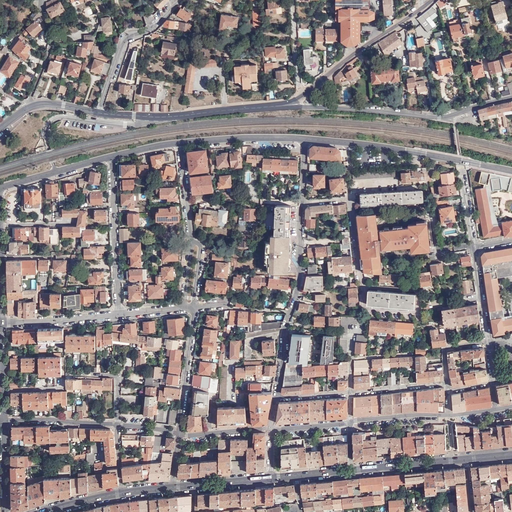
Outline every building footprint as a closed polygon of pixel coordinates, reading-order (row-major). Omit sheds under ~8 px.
[(70,0),(51,0),(46,3),(46,7),(51,17),(65,10),(62,5),(68,1),(69,3),(72,2),(70,0)] [(157,0),(154,5),(159,10),(167,0),(157,0)] [(275,2),(274,0),(266,0),(267,8),(265,9),(265,14),(276,13),(276,8),(278,7),(277,2),(275,2)] [(338,22),(338,21),(338,20),(342,20),(341,40),(347,44),(353,44),(359,41),(359,20),(369,20),(374,17),(374,12),(368,10),(342,10),(342,0),(334,0),(335,22),(338,22)] [(342,0),(342,10),(368,10),(368,0),(342,0)] [(393,15),(391,0),(383,0),(385,16),(393,15)] [(438,0),(436,2),(438,8),(448,3),(447,0),(444,0),(443,1),(443,0),(438,0)] [(507,20),(502,1),(495,4),(491,6),(497,23),(498,23),(507,20)] [(425,19),(439,10),(438,8),(436,2),(428,10),(422,15),(425,19)] [(193,9),(185,5),(182,9),(181,8),(177,14),(180,16),(180,15),(183,17),(187,20),(191,14),(191,13),(193,9)] [(41,21),(42,20),(38,12),(32,20),(30,21),(33,24),(27,29),(26,27),(23,31),(26,34),(29,30),(33,35),(42,28),(38,23),(36,21),(39,19),(41,21)] [(259,13),(252,14),(253,26),(260,25),(259,13)] [(229,26),(233,27),(233,26),(237,26),(238,16),(221,14),(219,28),(225,29),(226,25),(229,26)] [(112,31),(111,26),(110,17),(102,18),(97,31),(103,30),(104,32),(106,32),(108,32),(112,31)] [(461,18),(465,35),(473,33),(469,17),(461,18)] [(458,37),(465,35),(461,18),(454,20),(453,21),(450,22),(453,37),(452,37),(454,43),(459,41),(458,37)] [(179,22),(167,20),(161,26),(163,27),(163,28),(164,28),(164,27),(175,29),(174,33),(168,33),(168,34),(176,36),(179,22)] [(192,24),(180,22),(178,30),(183,30),(186,31),(190,32),(192,24)] [(420,25),(414,30),(421,37),(427,32),(420,25)] [(316,29),(316,39),(325,39),(325,29),(323,29),(322,26),(319,26),(319,29),(316,29)] [(44,30),(42,28),(33,35),(35,38),(44,30)] [(325,39),(325,41),(337,40),(337,29),(325,29),(325,39)] [(379,42),(386,54),(402,42),(395,32),(382,40),(379,42)] [(24,37),(23,37),(20,35),(16,40),(18,41),(12,48),(21,56),(21,57),(22,58),(23,58),(25,59),(29,54),(29,53),(29,52),(27,51),(31,47),(22,40),(24,37)] [(91,49),(92,46),(94,42),(84,42),(83,47),(78,46),(77,55),(85,56),(87,48),(91,49)] [(163,42),(161,52),(175,54),(176,46),(177,46),(178,44),(176,44),(163,42)] [(283,49),(275,50),(275,48),(265,48),(265,57),(275,56),(275,59),(284,58),(283,49)] [(303,49),(305,70),(313,69),(312,68),(315,68),(315,65),(318,65),(318,56),(313,56),(312,48),(303,49)] [(423,66),(421,53),(415,53),(415,52),(409,53),(411,67),(423,66)] [(453,70),(450,58),(449,58),(448,54),(447,54),(446,52),(443,53),(444,59),(437,60),(439,73),(440,73),(441,76),(445,76),(444,72),(446,72),(445,71),(453,70)] [(499,59),(503,72),(507,71),(506,68),(511,65),(511,52),(506,54),(505,52),(502,53),(503,58),(499,59)] [(20,61),(10,55),(1,70),(10,76),(20,61)] [(358,60),(356,57),(347,64),(348,66),(350,64),(350,65),(358,60)] [(67,61),(61,77),(64,78),(70,58),(67,58),(67,61)] [(109,63),(94,59),(91,69),(106,74),(109,63)] [(217,67),(216,59),(188,62),(184,92),(192,93),(195,68),(217,67)] [(487,61),(490,73),(500,70),(497,59),(487,61)] [(51,61),(48,70),(59,73),(61,64),(51,61)] [(71,61),(69,72),(79,75),(82,63),(71,61)] [(28,71),(30,67),(24,62),(21,66),(28,71)] [(471,66),(474,77),(484,74),(481,63),(471,66)] [(251,88),(250,83),(250,81),(257,80),(256,65),(249,65),(249,64),(241,65),(241,66),(234,66),(235,74),(235,82),(237,81),(242,81),(243,86),(243,88),(251,88)] [(385,66),(386,80),(392,79),(392,80),(398,80),(397,67),(392,67),(392,65),(385,66)] [(357,75),(353,69),(351,66),(348,68),(349,71),(345,73),(349,80),(357,75)] [(380,80),(386,80),(385,66),(372,67),(373,82),(380,81),(380,80)] [(286,67),(276,68),(277,80),(287,79),(286,67)] [(339,72),(335,76),(337,82),(341,81),(340,79),(345,76),(342,69),(339,72)] [(415,72),(412,72),(413,78),(407,78),(408,83),(407,83),(409,91),(413,90),(414,90),(418,90),(416,78),(415,72)] [(24,76),(21,74),(14,86),(20,89),(22,85),(23,86),(26,81),(28,83),(30,79),(25,75),(24,76)] [(329,92),(336,86),(335,76),(324,86),(329,92)] [(418,90),(418,92),(427,90),(425,81),(425,80),(423,80),(423,77),(416,78),(418,90)] [(143,83),(141,96),(156,98),(158,85),(143,83)] [(65,95),(68,85),(65,84),(65,86),(60,84),(58,91),(63,93),(63,94),(65,95)] [(130,94),(131,86),(119,84),(119,86),(120,86),(119,93),(130,94)] [(504,115),(505,120),(508,120),(507,114),(511,113),(511,110),(511,101),(503,103),(504,115)] [(494,105),(496,117),(504,115),(503,103),(498,104),(494,105)] [(494,105),(486,107),(488,118),(489,123),(492,122),(490,118),(496,117),(494,105)] [(486,107),(478,110),(479,117),(481,125),(484,125),(482,119),(488,118),(486,107)] [(308,150),(308,156),(311,156),(311,157),(325,159),(325,154),(325,153),(325,147),(313,146),(308,150)] [(344,156),(347,157),(346,150),(343,150),(339,150),(338,148),(325,147),(325,153),(325,154),(325,159),(340,160),(340,156),(343,156),(344,156)] [(188,152),(191,173),(208,170),(206,150),(188,152)] [(217,151),(218,166),(229,165),(228,152),(223,153),(219,154),(218,150),(217,151)] [(235,151),(235,153),(230,154),(231,166),(236,165),(237,166),(242,166),(240,151),(235,151)] [(168,159),(167,153),(152,156),(154,167),(162,166),(161,161),(168,159)] [(260,171),(263,172),(263,158),(263,155),(252,154),(247,154),(247,161),(252,161),(256,161),(261,162),(260,171)] [(263,158),(263,172),(272,172),(272,158),(263,158)] [(272,172),(280,172),(281,159),(272,158),(272,172)] [(280,172),(289,173),(290,159),(281,159),(280,172)] [(289,173),(298,173),(298,160),(290,159),(289,173)] [(120,161),(120,176),(136,176),(136,164),(127,164),(127,161),(120,161)] [(149,174),(149,164),(139,164),(139,175),(149,174)] [(176,168),(164,165),(164,170),(160,171),(159,177),(164,179),(164,178),(172,179),(173,179),(176,179),(177,175),(176,174),(177,172),(175,171),(176,168)] [(432,165),(426,167),(426,168),(427,171),(429,180),(429,182),(431,181),(430,175),(434,174),(432,165)] [(418,168),(401,169),(402,182),(429,180),(427,171),(420,171),(420,173),(417,173),(417,170),(418,170),(418,168)] [(442,184),(455,183),(453,170),(448,170),(448,169),(441,170),(441,173),(442,184)] [(394,170),(353,172),(353,179),(399,176),(398,170),(394,170)] [(91,172),(87,172),(86,180),(85,181),(90,182),(99,184),(101,173),(91,171),(91,172)] [(231,175),(224,176),(223,174),(220,175),(220,182),(219,182),(219,187),(232,186),(231,175)] [(325,186),(324,174),(314,175),(314,187),(320,187),(320,186),(325,186)] [(191,177),(193,194),(213,192),(211,175),(191,177)] [(344,189),(343,178),(331,179),(332,190),(344,189)] [(498,178),(496,187),(509,190),(511,181),(498,178)] [(143,188),(143,179),(123,179),(123,181),(121,181),(121,186),(124,186),(124,189),(143,188)] [(54,183),(54,181),(51,181),(51,180),(47,180),(47,198),(60,198),(59,195),(58,194),(58,183),(54,183)] [(75,182),(64,183),(65,192),(66,192),(66,196),(75,195),(75,192),(75,190),(77,190),(77,189),(77,182),(75,182)] [(504,233),(504,236),(511,234),(511,220),(493,224),(485,182),(474,184),(483,237),(504,233)] [(456,193),(455,183),(442,184),(439,185),(440,195),(456,193)] [(175,187),(167,188),(161,188),(157,188),(157,192),(160,192),(160,197),(168,197),(168,200),(178,200),(178,194),(176,194),(175,187)] [(42,189),(25,189),(22,189),(22,194),(25,194),(25,203),(26,203),(26,207),(32,207),(41,207),(42,202),(42,189)] [(99,207),(107,207),(107,203),(103,203),(102,192),(101,192),(101,189),(90,190),(84,190),(83,193),(88,193),(88,199),(91,199),(91,203),(99,203),(99,207)] [(422,201),(422,190),(361,194),(361,204),(422,201)] [(135,207),(134,193),(122,193),(122,207),(135,207)] [(333,214),(347,213),(346,202),(308,206),(306,209),(305,218),(316,219),(316,212),(328,211),(328,213),(333,213),(333,214)] [(224,225),(226,225),(227,222),(229,222),(230,215),(227,215),(228,211),(226,210),(226,209),(225,208),(224,207),(222,208),(221,209),(221,210),(219,210),(219,211),(218,211),(218,210),(207,209),(207,204),(200,203),(199,213),(198,213),(197,222),(203,223),(211,224),(219,225),(219,226),(220,227),(221,228),(222,228),(223,227),(224,226),(224,225)] [(276,235),(290,236),(291,205),(278,205),(277,205),(276,235)] [(79,216),(80,209),(81,207),(63,206),(63,216),(79,216)] [(174,223),(174,220),(180,220),(179,206),(171,206),(171,208),(159,208),(159,212),(156,212),(156,218),(157,218),(157,223),(165,223),(165,224),(174,223)] [(455,220),(452,206),(439,208),(441,222),(443,222),(443,223),(449,222),(449,220),(455,220)] [(256,220),(257,207),(248,207),(248,208),(245,208),(245,220),(256,220)] [(85,226),(86,226),(88,210),(80,209),(79,216),(77,226),(81,226),(85,226)] [(107,219),(107,210),(96,210),(96,220),(107,219)] [(128,213),(128,225),(141,224),(141,218),(140,218),(139,212),(128,213)] [(360,217),(362,238),(369,237),(368,216),(360,217)] [(402,227),(407,227),(406,216),(387,217),(388,228),(393,228),(394,232),(396,232),(396,237),(399,237),(399,232),(402,232),(402,227)] [(315,227),(316,219),(305,218),(305,226),(315,227)] [(238,234),(245,235),(246,221),(239,221),(238,234)] [(81,233),(81,226),(77,226),(63,226),(63,236),(81,236),(81,233)] [(85,229),(85,226),(81,226),(81,233),(84,233),(84,238),(82,238),(82,246),(90,246),(90,242),(88,242),(88,239),(97,239),(95,229),(85,229)] [(29,231),(29,230),(29,227),(26,227),(15,228),(13,229),(13,237),(16,237),(16,238),(27,237),(27,232),(26,232),(26,231),(29,231)] [(49,229),(49,227),(39,227),(39,231),(40,236),(40,239),(49,239),(49,234),(49,229)] [(120,228),(120,242),(125,242),(128,242),(129,242),(128,228),(120,228)] [(59,229),(49,229),(49,234),(51,234),(51,244),(59,244),(59,229)] [(251,235),(241,235),(240,247),(250,248),(251,235)] [(350,237),(342,237),(342,244),(341,243),(341,246),(341,249),(351,248),(350,237)] [(125,242),(126,255),(131,255),(142,255),(142,241),(129,242),(128,242),(125,242)] [(18,242),(10,242),(10,252),(19,252),(19,244),(18,244),(18,242)] [(19,252),(30,252),(30,244),(23,244),(23,242),(19,242),(19,244),(19,252)] [(105,250),(104,246),(91,246),(91,248),(85,249),(85,258),(94,258),(94,256),(102,256),(102,255),(104,255),(104,250),(105,250)] [(316,260),(327,259),(325,246),(316,247),(316,248),(308,248),(309,257),(316,256),(316,260)] [(179,253),(179,247),(162,248),(163,260),(178,260),(177,253),(179,253)] [(511,247),(484,252),(481,256),(493,335),(504,333),(504,331),(511,329),(511,317),(504,319),(504,316),(497,277),(509,275),(511,276),(511,247)] [(67,254),(58,254),(56,254),(56,260),(54,260),(54,270),(67,270),(67,254)] [(69,273),(75,273),(79,254),(72,254),(71,257),(69,273)] [(139,267),(142,267),(142,255),(131,255),(131,267),(139,267)] [(472,264),(470,255),(458,257),(458,260),(459,262),(461,261),(462,265),(472,264)] [(458,257),(458,256),(429,261),(431,274),(443,272),(441,262),(458,260),(458,257)] [(22,274),(22,260),(7,261),(7,274),(7,289),(7,291),(10,291),(20,291),(23,291),(22,274)] [(36,274),(37,260),(22,260),(22,274),(36,274)] [(49,270),(49,260),(39,260),(39,270),(49,270)] [(228,277),(229,263),(217,262),(215,275),(228,277)] [(308,272),(308,275),(315,275),(315,271),(317,271),(316,263),(308,264),(308,272)] [(349,271),(353,271),(352,263),(342,264),(342,271),(346,271),(346,274),(349,273),(349,271)] [(332,272),(342,271),(342,264),(332,264),(332,272)] [(157,282),(161,282),(161,279),(176,279),(176,277),(177,277),(177,271),(173,271),(173,267),(162,267),(163,276),(157,276),(157,282)] [(140,279),(140,283),(145,283),(149,283),(154,282),(153,276),(151,276),(151,278),(147,279),(146,269),(130,270),(130,271),(127,271),(127,278),(130,279),(130,280),(140,279)] [(104,283),(103,271),(89,272),(89,283),(104,283)] [(419,285),(431,284),(431,280),(429,271),(418,273),(419,285)] [(241,277),(241,274),(237,274),(237,277),(234,277),(233,287),(242,288),(243,277),(241,277)] [(267,287),(268,275),(254,275),(254,278),(252,277),(252,275),(247,274),(246,276),(246,282),(250,282),(250,286),(267,287)] [(304,289),(323,289),(322,275),(317,275),(315,275),(308,275),(307,275),(304,289)] [(280,278),(280,276),(274,276),(274,279),(269,278),(268,287),(278,288),(280,278)] [(215,278),(208,277),(207,279),(206,290),(216,291),(217,281),(214,280),(215,278)] [(290,279),(280,278),(278,288),(289,289),(290,279)] [(468,280),(461,281),(464,296),(476,294),(475,291),(474,292),(473,289),(469,290),(468,280)] [(217,281),(216,291),(226,292),(227,282),(217,281)] [(145,283),(140,283),(140,284),(132,284),(132,286),(129,286),(130,300),(136,300),(136,298),(141,298),(141,290),(145,290),(145,283)] [(145,290),(145,298),(164,297),(163,284),(149,285),(149,283),(145,283),(145,290)] [(101,292),(101,286),(95,287),(95,297),(100,296),(100,301),(101,301),(105,301),(106,301),(106,298),(106,292),(106,291),(105,292),(101,292)] [(76,294),(65,295),(63,306),(68,306),(68,309),(80,308),(80,287),(75,287),(76,294)] [(358,292),(358,288),(348,288),(349,305),(355,305),(355,300),(358,300),(358,292)] [(38,301),(38,290),(37,290),(24,291),(24,296),(34,296),(33,301),(19,301),(19,317),(36,317),(35,301),(38,301)] [(94,301),(94,290),(81,290),(81,303),(87,303),(87,301),(94,301)] [(413,308),(415,294),(406,294),(406,292),(402,292),(402,293),(381,291),(381,290),(378,290),(378,291),(369,290),(367,304),(372,304),(372,306),(409,309),(409,307),(413,308)] [(24,296),(24,291),(23,291),(20,291),(10,291),(7,291),(8,302),(14,302),(14,298),(19,298),(19,296),(24,296)] [(51,306),(51,293),(40,293),(40,306),(51,306)] [(61,293),(51,293),(51,306),(61,306),(61,293)] [(309,307),(316,308),(316,306),(298,303),(293,314),(297,316),(297,314),(299,314),(300,314),(302,312),(302,310),(309,311),(309,307)] [(477,304),(465,305),(468,326),(480,324),(477,304)] [(465,305),(454,307),(456,328),(468,326),(465,305)] [(454,307),(442,309),(445,329),(456,328),(454,307)] [(238,323),(239,311),(229,310),(228,318),(227,324),(238,325),(238,323)] [(248,322),(249,311),(239,311),(238,323),(246,323),(246,325),(248,325),(248,322)] [(273,328),(282,327),(286,313),(261,312),(249,311),(248,322),(252,322),(252,326),(251,332),(273,328)] [(330,316),(330,315),(326,314),(326,315),(326,318),(330,318),(330,324),(339,324),(339,316),(330,316)] [(209,321),(208,325),(217,326),(218,317),(208,315),(207,321),(209,321)] [(325,328),(325,316),(314,316),(315,317),(313,316),(313,319),(315,319),(314,328),(325,328)] [(340,353),(347,353),(348,323),(368,324),(368,317),(341,316),(340,353)] [(162,337),(184,340),(184,338),(170,336),(170,334),(185,333),(183,318),(168,319),(169,331),(163,331),(162,336),(162,337)] [(378,334),(386,335),(386,334),(387,320),(388,318),(386,318),(385,321),(383,321),(383,319),(379,319),(379,320),(378,334)] [(369,333),(378,334),(379,320),(370,319),(369,333)] [(404,323),(405,320),(403,319),(403,322),(398,322),(398,319),(396,319),(396,322),(395,335),(403,336),(404,323)] [(386,335),(395,335),(396,322),(391,321),(391,320),(387,320),(386,334),(386,335)] [(163,331),(163,328),(155,328),(154,321),(144,322),(145,331),(154,331),(154,335),(162,336),(163,331)] [(136,322),(113,325),(113,331),(131,333),(137,333),(136,322)] [(415,337),(415,334),(413,334),(413,323),(404,323),(403,336),(415,337)] [(273,335),(279,335),(282,327),(273,328),(251,332),(248,332),(246,332),(245,344),(257,340),(272,336),(273,335)] [(64,346),(64,331),(64,328),(39,329),(39,345),(39,349),(46,349),(46,346),(64,346)] [(446,342),(445,332),(438,333),(438,328),(430,329),(432,346),(441,345),(447,344),(446,342)] [(24,342),(24,329),(13,330),(13,342),(11,342),(11,345),(24,345),(24,342)] [(34,332),(34,329),(24,329),(24,342),(35,342),(35,332),(34,332)] [(204,336),(204,340),(216,342),(217,330),(205,329),(205,332),(203,332),(203,335),(204,336)] [(113,339),(112,342),(130,344),(130,341),(131,334),(131,333),(113,331),(113,332),(113,333),(113,339)] [(104,343),(112,342),(113,339),(113,333),(113,332),(105,333),(105,335),(104,340),(104,343)] [(80,350),(81,335),(76,335),(76,333),(72,333),(72,335),(66,335),(66,350),(80,350)] [(87,335),(81,335),(80,350),(95,350),(96,335),(90,335),(90,334),(87,333),(87,335)] [(139,336),(139,335),(131,334),(130,341),(138,342),(139,336)] [(138,342),(138,345),(138,346),(142,349),(147,350),(160,351),(161,337),(147,336),(147,337),(139,336),(138,342)] [(168,348),(177,349),(178,341),(165,339),(164,344),(167,344),(167,348),(168,348)] [(204,340),(197,339),(196,342),(203,343),(203,346),(204,346),(204,349),(213,350),(214,342),(203,341),(204,340)] [(276,352),(275,339),(262,340),(263,353),(276,352)] [(231,357),(239,356),(240,350),(240,340),(231,340),(231,350),(231,357)] [(245,344),(244,359),(250,359),(251,349),(258,347),(257,340),(245,344)] [(356,342),(355,352),(366,353),(366,342),(356,342)] [(425,347),(415,348),(416,356),(424,355),(425,355),(425,347)] [(484,355),(483,347),(461,350),(461,355),(461,358),(472,357),(472,356),(473,356),(477,356),(481,355),(484,355)] [(170,359),(179,360),(181,349),(177,349),(168,348),(167,355),(170,355),(170,359)] [(213,350),(204,349),(203,352),(202,352),(201,357),(212,358),(213,350)] [(215,359),(214,363),(219,363),(219,365),(223,365),(224,354),(220,353),(220,360),(215,359)] [(22,358),(22,355),(17,355),(14,355),(14,358),(11,358),(11,368),(21,368),(21,358),(22,358)] [(424,355),(416,356),(416,364),(416,367),(416,369),(422,368),(425,368),(424,355)] [(35,370),(35,357),(22,358),(22,370),(35,370)] [(65,363),(64,357),(61,358),(61,357),(54,357),(47,357),(47,375),(61,374),(61,363),(65,363)] [(391,366),(399,365),(399,357),(390,358),(391,366)] [(400,368),(408,367),(408,357),(402,357),(399,357),(400,365),(400,368)] [(377,367),(382,366),(381,358),(372,359),(372,366),(372,367),(377,367)] [(383,366),(390,366),(390,358),(382,358),(383,366)] [(354,389),(370,387),(370,381),(369,359),(354,360),(354,374),(357,374),(357,372),(360,372),(361,370),(367,370),(368,375),(354,376),(354,389)] [(181,361),(171,360),(169,373),(175,374),(175,372),(180,372),(181,361)] [(338,374),(338,361),(328,362),(328,374),(328,377),(331,378),(331,374),(338,374)] [(348,373),(348,361),(338,361),(338,374),(348,373)] [(199,373),(210,375),(212,363),(200,362),(199,373)] [(324,365),(315,365),(315,375),(328,374),(328,362),(324,362),(324,365)] [(307,366),(303,366),(302,373),(302,375),(315,375),(315,365),(312,365),(312,363),(306,363),(307,366)] [(246,373),(256,373),(256,365),(246,365),(246,368),(235,368),(236,380),(240,379),(240,376),(246,376),(246,373)] [(265,375),(275,375),(276,365),(265,365),(265,369),(263,369),(263,373),(265,373),(265,375)] [(443,365),(429,367),(428,367),(429,371),(429,381),(443,379),(443,365)] [(146,373),(146,385),(147,385),(152,386),(160,386),(160,385),(160,382),(160,377),(161,373),(161,366),(154,366),(154,373),(146,373)] [(417,382),(429,381),(429,371),(423,371),(422,368),(416,369),(416,378),(417,382)] [(452,386),(466,383),(463,374),(462,371),(456,372),(456,368),(455,368),(449,369),(452,386)] [(477,381),(488,379),(486,369),(484,369),(476,371),(474,371),(475,372),(477,381)] [(466,383),(477,381),(475,372),(474,371),(463,374),(466,383)] [(160,385),(178,387),(179,375),(163,373),(162,377),(167,378),(166,382),(161,382),(160,385)] [(302,373),(284,375),(282,392),(284,394),(302,393),(302,384),(302,375),(302,373)] [(217,392),(219,378),(195,375),(193,389),(193,390),(194,385),(209,386),(208,391),(217,392)] [(81,377),(65,377),(66,386),(66,387),(68,387),(68,388),(74,388),(75,392),(82,392),(81,377)] [(91,377),(81,377),(82,392),(82,394),(92,394),(92,389),(91,377)] [(91,377),(92,389),(103,389),(102,378),(91,377)] [(103,389),(112,389),(112,378),(102,378),(103,389)] [(302,384),(302,393),(315,392),(315,379),(315,378),(313,378),(313,384),(302,384)] [(338,380),(338,390),(345,390),(348,387),(348,380),(338,380)] [(240,393),(244,393),(248,393),(249,383),(247,383),(247,384),(246,384),(246,390),(236,390),(235,393),(240,393)] [(248,393),(261,392),(260,383),(249,383),(248,393)] [(499,404),(511,402),(508,383),(497,386),(499,404)] [(146,395),(159,394),(160,386),(152,386),(147,385),(146,395)] [(174,397),(180,397),(182,388),(180,388),(178,387),(160,385),(160,386),(159,394),(158,397),(158,400),(167,401),(167,396),(172,396),(172,399),(174,399),(174,397)] [(434,401),(444,401),(444,387),(433,389),(434,401)] [(205,412),(210,412),(211,406),(210,392),(208,392),(193,390),(193,389),(190,414),(201,414),(205,414),(205,412)] [(445,411),(444,401),(434,401),(433,389),(417,391),(417,410),(445,411)] [(66,392),(66,391),(53,392),(48,392),(49,407),(54,407),(54,402),(62,402),(62,405),(67,405),(66,392)] [(402,411),(417,410),(417,391),(402,393),(402,411)] [(39,407),(38,392),(23,393),(23,404),(24,411),(28,411),(28,407),(39,407)] [(49,407),(48,392),(38,392),(39,407),(39,411),(49,411),(49,407)] [(251,410),(270,408),(272,392),(261,392),(248,393),(244,393),(245,395),(250,395),(251,407),(251,410)] [(452,411),(465,409),(464,398),(464,397),(463,397),(463,392),(451,395),(452,411)] [(23,404),(23,393),(11,393),(11,404),(23,404)] [(392,412),(402,411),(402,393),(392,394),(392,412)] [(158,403),(158,401),(154,401),(155,397),(158,397),(159,394),(146,395),(145,404),(158,403)] [(381,413),(392,412),(392,394),(381,395),(381,413)] [(371,414),(381,413),(381,395),(370,396),(371,414)] [(464,398),(465,409),(491,406),(490,395),(464,398)] [(353,416),(371,414),(370,396),(354,398),(353,416)] [(348,398),(327,400),(327,418),(347,417),(348,398)] [(309,420),(309,400),(299,401),(299,421),(309,420)] [(321,419),(320,400),(309,400),(309,420),(321,419)] [(299,421),(299,401),(291,402),(291,421),(299,421)] [(291,421),(291,402),(279,402),(276,422),(291,421)] [(157,412),(157,408),(158,403),(145,404),(144,413),(157,413),(157,412)] [(218,408),(218,426),(247,424),(246,418),(246,410),(246,406),(218,408)] [(247,424),(247,425),(252,424),(267,423),(270,408),(251,410),(251,418),(246,418),(247,424)] [(190,431),(202,429),(201,414),(190,414),(188,428),(190,431)] [(455,425),(455,423),(445,424),(444,424),(446,451),(458,449),(456,434),(456,430),(455,425)] [(446,451),(444,424),(433,425),(433,430),(439,430),(439,433),(433,434),(434,452),(446,451)] [(472,426),(468,426),(455,425),(456,430),(464,430),(465,434),(466,449),(474,448),(472,426)] [(504,425),(497,426),(497,428),(498,432),(498,445),(506,444),(504,425)] [(22,438),(22,445),(25,445),(25,441),(24,426),(12,427),(12,438),(22,438)] [(37,426),(24,426),(25,441),(32,441),(32,443),(34,442),(34,441),(37,441),(37,426)] [(37,441),(38,445),(51,445),(51,441),(50,431),(50,426),(37,426),(37,441)] [(483,447),(482,430),(482,427),(478,426),(472,426),(474,448),(483,447)] [(490,427),(487,427),(487,430),(482,430),(483,447),(491,446),(490,432),(490,427)] [(80,437),(80,428),(69,428),(69,430),(69,437),(80,437)] [(91,438),(91,429),(80,428),(80,437),(80,438),(91,438)] [(108,464),(117,463),(114,431),(111,429),(91,429),(91,438),(105,439),(106,462),(108,464)] [(418,432),(418,429),(409,430),(408,432),(407,432),(408,436),(406,436),(403,437),(402,437),(404,455),(417,454),(417,436),(418,435),(418,432)] [(57,445),(51,445),(51,451),(70,451),(69,445),(62,445),(62,444),(61,444),(61,442),(62,442),(62,441),(69,441),(69,437),(69,430),(50,431),(51,441),(58,441),(58,444),(57,444),(57,445)] [(425,453),(434,452),(433,434),(433,431),(430,431),(431,434),(425,435),(425,453)] [(255,433),(255,446),(256,446),(257,449),(262,450),(265,450),(265,433),(255,433)] [(458,449),(466,449),(465,434),(456,434),(458,449)] [(417,454),(425,453),(425,435),(418,435),(417,436),(417,454)] [(338,462),(335,443),(335,440),(334,436),(327,437),(324,437),(324,445),(323,445),(323,450),(325,463),(338,462)] [(317,445),(323,445),(324,445),(324,437),(319,437),(314,438),(315,445),(317,445)] [(364,459),(378,458),(377,452),(376,439),(376,437),(371,437),(371,440),(365,440),(365,439),(364,439),(363,441),(364,459)] [(391,456),(404,455),(402,437),(392,438),(391,438),(391,451),(391,456)] [(377,452),(391,451),(391,438),(376,439),(377,452)] [(167,440),(167,445),(168,445),(168,447),(174,448),(175,440),(168,439),(167,440)] [(248,439),(232,440),(232,453),(247,453),(248,447),(248,439)] [(299,466),(298,447),(297,439),(289,440),(290,447),(289,447),(291,466),(299,466)] [(219,440),(218,474),(231,472),(232,453),(232,440),(219,440)] [(290,447),(289,440),(286,440),(282,440),(282,441),(281,448),(281,467),(291,466),(289,447),(290,447)] [(353,460),(364,459),(363,441),(353,442),(353,460)] [(94,463),(94,453),(98,452),(98,442),(91,442),(91,452),(88,452),(87,453),(87,457),(87,464),(94,463)] [(348,461),(347,443),(343,443),(339,443),(335,443),(338,462),(348,461)] [(307,465),(312,464),(310,445),(309,445),(306,445),(305,445),(304,445),(304,446),(305,446),(307,465)] [(312,464),(319,464),(317,450),(317,445),(315,445),(310,445),(312,464)] [(247,453),(247,471),(256,470),(256,451),(257,449),(256,446),(255,446),(253,446),(248,447),(247,453)] [(299,466),(307,465),(305,446),(304,446),(298,447),(299,466)] [(122,466),(124,479),(149,476),(151,465),(152,463),(153,452),(153,447),(149,447),(148,453),(144,453),(143,464),(136,464),(135,458),(127,459),(127,457),(122,458),(122,466)] [(256,451),(256,470),(264,469),(265,450),(262,450),(262,456),(261,456),(261,458),(259,458),(259,451),(256,451)] [(183,463),(179,464),(177,477),(191,476),(193,462),(193,456),(194,451),(180,453),(180,455),(181,455),(180,456),(191,455),(190,461),(191,461),(191,462),(185,463),(185,461),(183,462),(183,463)] [(152,463),(162,462),(163,453),(159,452),(153,452),(152,463)] [(152,463),(151,465),(149,476),(149,480),(170,478),(173,454),(172,453),(165,453),(163,453),(162,462),(152,463)] [(232,453),(231,472),(247,471),(247,453),(232,453)] [(25,466),(29,466),(28,455),(19,455),(11,455),(11,466),(25,466)] [(201,461),(200,475),(217,474),(217,460),(201,461)] [(193,462),(191,476),(200,475),(201,461),(193,462)] [(96,488),(103,487),(102,473),(102,472),(103,472),(103,462),(94,463),(95,474),(96,488)] [(59,464),(59,472),(70,473),(70,464),(59,464)] [(506,464),(499,465),(501,484),(501,489),(508,488),(508,483),(506,464)] [(499,465),(488,466),(490,478),(498,476),(499,484),(501,484),(499,465)] [(11,466),(12,482),(25,482),(25,466),(11,466)] [(480,479),(479,466),(470,467),(472,480),(472,482),(473,486),(481,486),(480,483),(480,479)] [(488,466),(479,466),(480,479),(490,478),(488,466)] [(102,473),(103,487),(118,484),(117,468),(107,469),(107,472),(103,472),(102,472),(102,473)] [(456,482),(465,481),(466,481),(464,468),(453,469),(456,482)] [(456,485),(456,482),(453,469),(443,470),(445,489),(450,488),(456,487),(456,485)] [(445,489),(443,470),(433,471),(435,490),(445,489)] [(435,490),(433,471),(422,472),(424,489),(425,494),(435,494),(435,490)] [(424,489),(422,472),(404,474),(405,484),(405,485),(405,486),(405,487),(413,487),(413,484),(415,484),(415,486),(421,486),(422,489),(424,489)] [(88,490),(96,488),(95,474),(87,475),(88,490)] [(405,484),(404,474),(381,476),(382,486),(390,485),(390,489),(398,488),(397,484),(405,484)] [(80,492),(88,490),(87,475),(79,476),(79,477),(80,492)] [(370,495),(373,495),(383,493),(382,486),(381,476),(359,478),(360,493),(361,496),(364,496),(370,495)] [(71,494),(80,492),(79,477),(71,478),(71,494)] [(53,499),(60,497),(59,478),(44,478),(44,479),(45,501),(53,499)] [(60,497),(71,494),(71,478),(59,478),(60,497)] [(348,494),(360,493),(359,478),(346,479),(348,494)] [(29,507),(45,501),(44,479),(28,485),(28,493),(29,507)] [(333,495),(333,499),(341,498),(344,498),(349,497),(348,494),(346,479),(332,481),(333,495)] [(317,497),(333,495),(332,481),(315,483),(317,497)] [(12,482),(12,491),(26,491),(26,482),(25,482),(12,482)] [(307,499),(312,499),(313,501),(318,500),(317,497),(315,483),(299,484),(302,498),(302,500),(307,499)] [(501,484),(499,484),(500,492),(493,493),(495,504),(495,511),(498,511),(504,511),(503,504),(501,489),(501,484)] [(467,504),(466,485),(456,485),(456,487),(456,491),(456,495),(457,502),(457,505),(467,504)] [(481,486),(473,486),(474,495),(489,494),(488,489),(488,485),(481,486)] [(273,487),(265,488),(266,502),(266,505),(274,505),(274,492),(273,487)] [(265,488),(256,489),(256,503),(266,502),(265,488)] [(256,489),(242,490),(241,503),(256,503),(256,489)] [(242,490),(232,491),(231,504),(241,503),(242,490)] [(15,511),(29,507),(28,493),(26,493),(26,491),(12,491),(12,509),(15,511)] [(232,491),(219,492),(219,505),(231,504),(232,491)] [(295,491),(274,492),(274,505),(280,504),(291,504),(289,497),(296,497),(295,491)] [(219,492),(210,493),(211,505),(219,505),(219,492)] [(211,505),(210,493),(195,495),(195,509),(199,509),(199,506),(211,505)] [(373,495),(374,504),(384,503),(383,494),(383,493),(373,495)] [(489,494),(474,495),(475,504),(490,502),(489,494)] [(177,510),(191,510),(191,495),(178,496),(177,510)] [(361,498),(362,505),(374,504),(373,495),(370,495),(364,496),(361,496),(361,498)] [(177,510),(178,496),(169,497),(170,511),(177,511),(177,510)] [(352,497),(352,499),(353,506),(362,505),(361,498),(361,496),(352,497)] [(160,511),(170,511),(169,497),(159,498),(159,511),(160,511)] [(353,506),(352,499),(352,497),(349,497),(344,498),(341,498),(342,500),(343,508),(353,507),(353,506)] [(159,511),(159,498),(150,499),(150,511),(159,511)] [(333,508),(343,507),(342,500),(341,498),(333,499),(331,499),(332,502),(333,508)] [(150,511),(150,499),(139,500),(140,511),(150,511)] [(325,509),(333,508),(332,502),(331,499),(328,500),(323,500),(323,503),(325,509)] [(140,511),(139,500),(130,501),(130,511),(140,511)] [(404,511),(403,500),(389,502),(389,511),(404,511)] [(130,511),(130,501),(119,503),(119,511),(130,511)] [(317,511),(325,511),(324,509),(322,501),(318,501),(313,502),(314,504),(315,510),(315,511),(317,511)] [(304,511),(315,510),(314,504),(313,502),(309,502),(307,502),(306,502),(303,503),(304,511)] [(457,511),(457,505),(457,502),(453,502),(447,503),(447,504),(447,511),(457,511)] [(490,502),(475,504),(475,511),(490,511),(490,504),(490,502)] [(119,511),(119,503),(110,505),(110,511),(119,511)]
